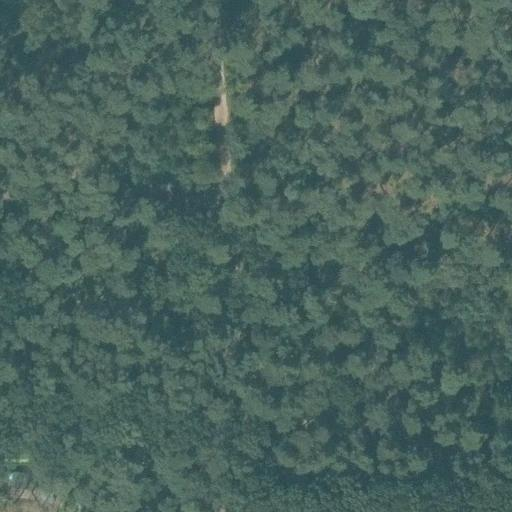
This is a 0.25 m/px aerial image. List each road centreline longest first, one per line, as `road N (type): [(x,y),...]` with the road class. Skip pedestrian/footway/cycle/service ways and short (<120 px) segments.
road 1 (track): [(223,199),(244,511)]
road 2 (track): [(223,199),(208,0)]
